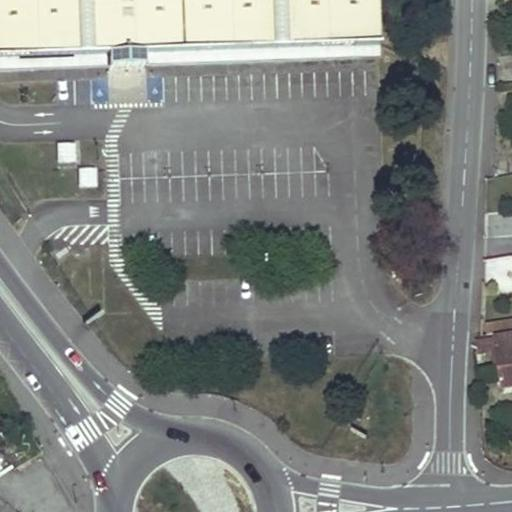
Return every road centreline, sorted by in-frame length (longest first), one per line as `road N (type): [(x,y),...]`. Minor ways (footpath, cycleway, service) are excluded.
road 1 (unclassified): [(447,507),(471,0)]
road 2 (primary): [(190,436),(143,420),(87,379),(0,265)]
road 3 (primary): [(0,317),(114,490)]
road 4 (residential): [(416,508),(255,467)]
